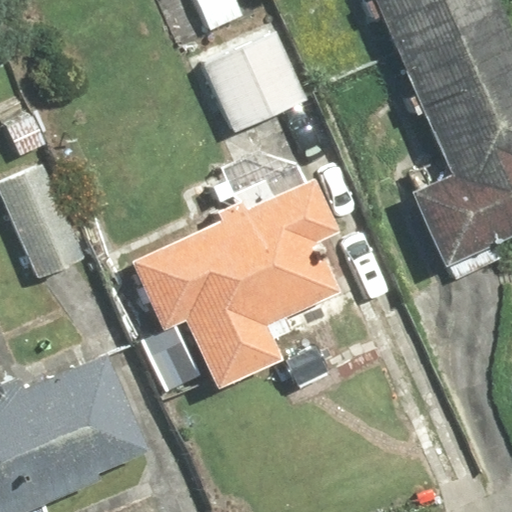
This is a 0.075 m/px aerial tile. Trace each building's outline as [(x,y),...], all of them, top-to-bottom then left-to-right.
[(248,0),(179,0),(192,30),(251,6),(248,0)] [(369,0),(439,165),(408,178),(439,252),(511,222),(511,33),(498,0),(369,0)] [(265,26),(187,58),(220,138),(298,105),(265,26)] [(38,163),(0,177),(0,213),(24,277),(74,258),(38,163)] [(318,172),(135,254),(165,320),(188,309),(222,385),(293,353),(279,323),(345,293),(324,248),(348,238),(318,172)] [(111,347),(0,396),(0,511),(9,511),(157,447),(111,347)]
